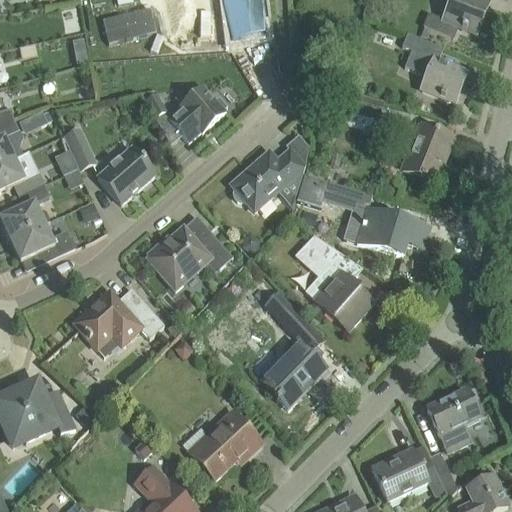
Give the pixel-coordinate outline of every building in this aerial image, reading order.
[(263,34),(258,0),(226,0),(231,38),(263,34)] [(423,30),(453,42),(458,30),(461,31),(461,32),(466,34),(466,33),(476,37),(488,7),(469,0),(452,0),(443,23),(428,17),(423,30)] [(149,26),(101,29),(102,53),(150,50),(149,26)] [(421,93),(454,106),(466,76),(448,69),(428,60),(433,48),(407,37),(402,50),(411,53),(404,70),(427,79),(421,93)] [(87,66),(85,55),(74,57),(76,68),(87,66)] [(349,74),(343,88),(356,94),(363,79),(349,74)] [(218,101),(215,104),(202,90),(178,111),(179,112),(167,123),(188,147),(200,136),(202,138),(226,117),(223,113),(226,111),(218,101)] [(342,114),(377,124),(382,108),(347,97),(342,114)] [(145,104),(155,122),(166,116),(156,98),(145,104)] [(0,128),(14,124),(11,112),(0,116),(0,128)] [(0,169),(15,162),(5,142),(19,135),(14,124),(0,128),(0,169)] [(420,182),(425,184),(426,182),(434,185),(441,169),(438,167),(449,142),(452,143),(452,141),(420,128),(402,173),(421,181),(420,182)] [(64,141),(80,175),(95,168),(80,134),(64,141)] [(97,182),(108,194),(121,209),(155,179),(131,152),(97,182)] [(294,199),(295,200),(305,171),(290,154),(276,165),(269,156),(231,189),(235,193),(232,198),(233,202),(236,206),(241,207),(245,205),(254,215),(284,189),(294,199)] [(341,157),(333,156),(331,166),(338,168),(341,157)] [(0,195),(13,190),(18,201),(44,188),(39,177),(25,184),(15,162),(0,169),(0,195)] [(327,186),(322,200),(364,212),(368,198),(327,186)] [(0,222),(0,223),(10,244),(45,228),(35,208),(49,201),(44,188),(18,201),(23,212),(0,222)] [(93,209),(81,215),(87,227),(98,221),(93,209)] [(365,219),(356,247),(383,254),(402,260),(406,248),(417,251),(419,243),(425,245),(428,232),(409,226),(368,214),(366,213),(365,219)] [(45,228),(10,244),(20,266),(36,258),(41,269),(74,254),(66,235),(52,242),(45,228)] [(183,231),(147,263),(176,296),(207,268),(215,277),(225,268),(217,259),(225,252),(209,235),(196,246),(183,231)] [(304,296),(314,304),(314,305),(348,335),(373,306),(326,264),(332,253),(313,240),(294,260),(317,281),(304,296)] [(97,353),(104,361),(119,348),(121,351),(140,333),(149,343),(164,330),(131,293),(118,305),(110,296),(74,328),(97,354),(97,353)] [(264,309),(293,339),(305,328),(277,297),(264,309)] [(321,312),(314,305),(308,311),(315,318),(321,312)] [(184,345),(175,353),(183,362),(192,354),(184,345)] [(274,403),(277,406),(278,404),(287,412),(300,399),(298,397),(323,371),(299,348),(263,385),(278,400),(274,403)] [(36,387),(0,403),(0,423),(1,426),(6,438),(17,433),(24,447),(57,431),(61,439),(75,433),(65,413),(57,395),(43,401),(36,387)] [(471,444),(463,429),(479,421),(466,394),(427,413),(447,456),(471,444)] [(84,410),(75,419),(88,432),(97,422),(84,410)] [(181,449),(191,460),(214,485),(245,456),(249,460),(262,448),(231,415),(221,425),(225,428),(210,442),(200,432),(181,449)] [(135,453),(144,463),(154,452),(145,443),(135,453)] [(372,472),(388,507),(428,488),(411,454),(394,462),(397,467),(375,477),(373,472),(372,472)] [(429,462),(449,503),(457,493),(439,457),(429,462)] [(191,511),(182,502),(152,470),(134,487),(149,504),(140,511),(191,511)] [(459,511),(504,511),(507,510),(493,480),(466,493),(473,505),(459,511)] [(359,511),(355,501),(330,511),(359,511)]
